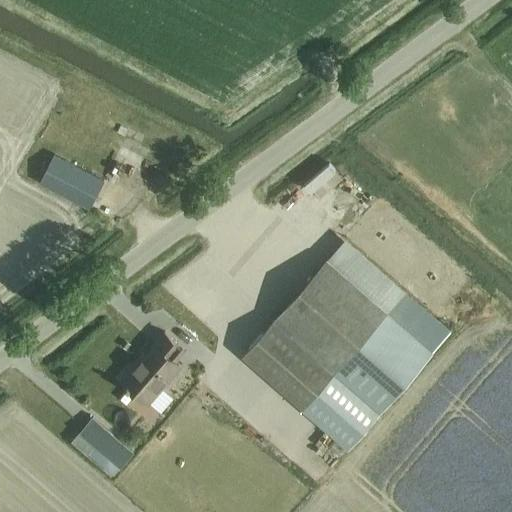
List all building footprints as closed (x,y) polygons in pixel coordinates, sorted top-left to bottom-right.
[(54,154),(40,182),(90,207),(104,180),(54,154)] [(187,276),(195,288),(222,269),(213,257),(187,276)] [(243,354),(303,407),(349,447),(433,349),(388,311),(327,257),(243,354)] [(137,360),(121,378),(148,402),(181,365),(175,360),(184,348),(165,331),(154,343),(156,345),(141,363),(137,360)] [(81,431),(73,440),(87,452),(95,443),(121,465),(132,451),(93,417),(81,431)]
